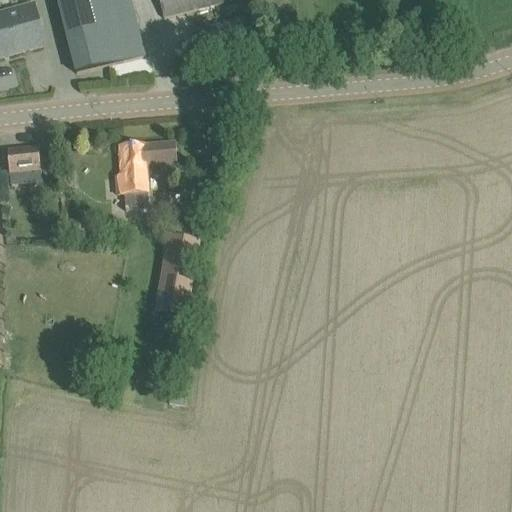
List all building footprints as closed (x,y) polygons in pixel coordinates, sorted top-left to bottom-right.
[(57,0),(67,35),(77,76),(145,59),(130,0),(57,0)] [(158,0),(164,20),(244,0),(158,0)] [(0,60),(45,48),(33,5),(0,14),(0,60)] [(258,45),(251,14),(197,28),(204,58),(258,45)] [(125,196),(126,213),(149,211),(148,197),(150,197),(148,170),(177,167),(175,146),(145,148),(145,147),(120,149),(123,179),(117,179),(118,197),(125,196)] [(39,150),(8,153),(10,173),(10,177),(42,174),(39,150)] [(93,221),(80,214),(68,237),(81,243),(93,221)] [(187,321),(196,269),(165,264),(156,316),(187,321)]
